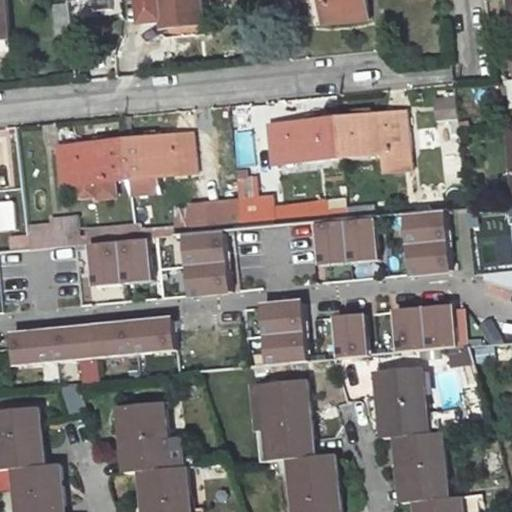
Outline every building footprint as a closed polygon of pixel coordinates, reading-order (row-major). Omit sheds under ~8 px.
[(0,0),(0,65),(15,65),(11,0),(0,0)] [(71,38),(68,0),(55,0),(58,39),(71,38)] [(96,14),(116,13),(114,0),(70,0),(70,2),(95,0),(96,14)] [(163,0),(165,32),(203,30),(201,0),(163,0)] [(370,21),(368,0),(323,0),(326,27),(370,21)] [(410,114),(372,119),(372,113),(356,115),(356,121),(345,122),(348,157),(375,155),(376,174),(416,170),(410,114)] [(314,125),(280,129),(285,165),(348,157),(345,122),(328,124),(328,118),(314,120),(314,125)] [(161,137),(148,138),(149,144),(132,146),(136,183),(204,175),(199,139),(162,143),(161,137)] [(103,149),(63,154),(68,191),(105,187),(107,204),(124,203),(122,185),(136,183),(132,146),(116,148),(116,142),(102,144),(103,149)] [(274,210),(273,201),(259,203),(257,184),(239,186),(241,205),(243,232),(276,229),(274,210)] [(353,203),(274,210),(276,229),(306,226),(355,220),(353,203)] [(241,205),(209,208),(211,236),(243,232),(241,205)] [(412,217),(415,279),(460,277),(457,215),(412,217)] [(51,252),(87,249),(84,222),(48,226),(49,231),(51,252)] [(32,242),(33,254),(51,252),(49,231),(31,233),(32,242)] [(111,246),(142,243),(141,231),(110,234),(111,246)] [(11,245),(13,256),(33,254),(32,242),(11,245)] [(314,304),(271,306),(275,370),(319,367),(314,304)] [(464,308),(402,312),(405,356),(442,353),(446,408),(465,407),(464,394),(482,392),(480,351),(467,352),(464,308)] [(377,318),(344,320),(347,361),(379,359),(377,318)] [(20,367),(184,357),(182,323),(18,332),(20,367)] [(430,440),(423,379),(381,384),(380,384),(388,445),(399,444),(430,440)] [(268,395),(277,468),(298,466),(319,464),(316,443),(308,391),(268,395)] [(163,457),(158,407),(119,412),(126,479),(139,478),(182,474),(180,455),(163,457)] [(0,424),(0,480),(0,484),(19,482),(45,479),(42,457),(38,421),(0,424)] [(448,504),(440,439),(430,440),(399,444),(407,509),(417,508),(448,504)] [(342,511),(336,463),(319,464),(298,466),(303,511),(342,511)] [(186,511),(182,474),(139,478),(143,511),(186,511)] [(19,482),(21,511),(63,511),(60,478),(45,479),(19,482)] [(417,508),(417,511),(462,511),(462,502),(448,504),(417,508)]
